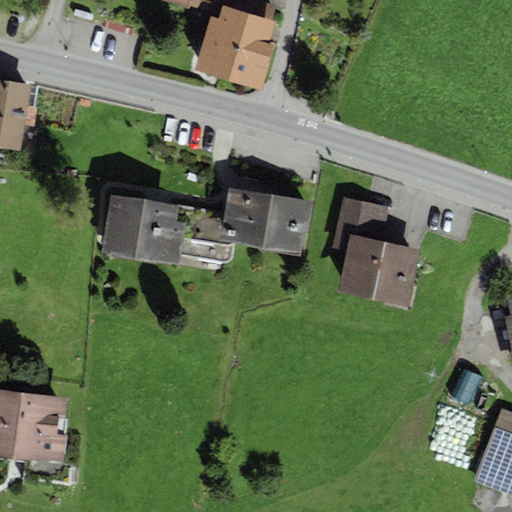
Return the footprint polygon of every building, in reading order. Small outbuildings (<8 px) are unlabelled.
[(160,0),(187,8),(189,0),(212,0),(227,5),(228,0),(160,0)] [(226,9),(222,8),(218,20),(211,18),(197,68),(261,87),(273,43),(269,42),(275,22),(271,20),(276,5),(259,0),(228,0),(227,5),(226,9)] [(39,85),(0,78),(0,146),(20,150),(24,124),(32,125),(39,85)] [(312,201),(228,187),(224,212),(219,241),(233,243),(303,252),(312,201)] [(179,205),(110,194),(102,252),(180,263),(181,257),(186,221),(176,220),(179,205)] [(389,207),(343,196),(331,248),(346,251),(338,289),(406,304),(418,250),(381,242),(389,207)] [(224,212),(179,205),(176,220),(186,221),(181,257),(223,263),(226,263),(229,262),(231,260),(232,258),(233,243),(219,241),(224,212)] [(67,397),(0,388),(0,451),(63,460),(68,419),(64,419),(67,397)] [(511,415),(502,412),(476,483),(511,496),(511,415)]
